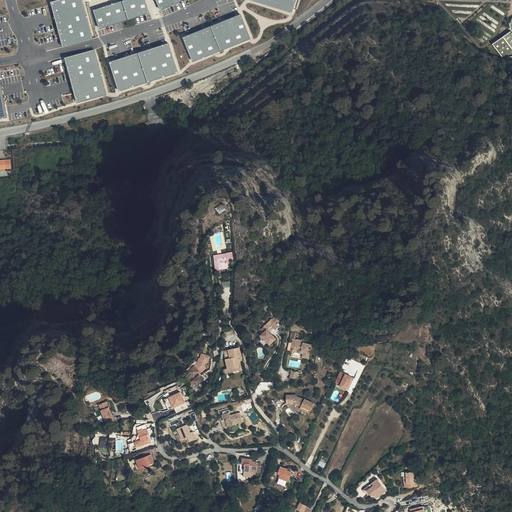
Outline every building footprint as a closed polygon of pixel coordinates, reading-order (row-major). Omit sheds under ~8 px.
[(83,0),(60,0),(51,3),(64,47),(94,38),(83,0)] [(145,0),(126,0),(95,10),(100,28),(149,13),(145,0)] [(155,0),(161,11),(184,0),(155,0)] [(297,0),(251,0),(252,0),(293,13),(297,0)] [(242,14),(183,38),(193,61),(251,38),(242,14)] [(170,43),(111,62),(120,90),(180,71),(170,43)] [(95,49),(65,58),(78,102),(108,94),(95,49)] [(11,158),(0,158),(0,168),(12,168),(11,158)] [(217,207),(220,212),(227,208),(224,203),(217,207)] [(224,263),(224,262),(224,251),(229,252),(229,251),(231,251),(231,252),(233,252),(233,247),(221,247),(221,263),(224,263)] [(233,257),(233,252),(231,252),(231,251),(229,251),(229,252),(224,251),(224,262),(231,262),(233,262),(233,257)] [(280,321),(278,318),(266,327),(269,331),(266,333),(274,343),(280,338),(272,329),(277,325),(281,329),(285,326),(282,323),(280,321)] [(294,337),(293,340),(297,341),(296,343),(300,344),(299,348),(309,351),(307,357),(311,358),(315,344),(307,342),(307,341),(306,341),(306,340),(302,339),(301,340),(297,339),(298,336),(299,337),(300,333),(295,332),(294,335),(294,337)] [(300,344),(296,343),(295,350),(307,353),(306,357),(307,357),(309,351),(299,348),(300,344)] [(244,348),(233,350),(235,358),(230,359),(232,369),(236,368),(239,368),(240,371),(245,371),(243,362),(246,361),(244,348)] [(342,377),(347,380),(352,370),(347,367),(342,377)] [(302,371),(294,370),(293,377),(300,379),(301,375),(302,372),(302,371)] [(352,370),(347,380),(346,382),(353,386),(359,373),(352,370)] [(192,379),(197,386),(205,380),(201,373),(192,379)] [(179,384),(165,390),(168,397),(164,399),(168,408),(173,406),(169,396),(181,390),(179,384)] [(170,396),(177,412),(189,407),(182,390),(170,396)] [(297,394),(295,402),(299,402),(305,405),(305,407),(314,411),(316,407),(318,401),(319,401),(309,397),(308,398),(301,395),(301,394),(297,394)] [(109,400),(100,403),(106,422),(114,419),(109,400)] [(224,414),(226,420),(227,420),(229,427),(236,425),(235,423),(244,421),(242,412),(232,415),(231,412),(224,414)] [(181,426),(181,427),(185,437),(191,435),(192,439),(199,436),(196,429),(193,430),(190,422),(181,426)] [(137,438),(138,443),(153,438),(152,431),(153,431),(151,425),(148,426),(147,425),(142,426),(143,430),(141,434),(139,438),(137,438)] [(154,451),(139,456),(143,466),(151,463),(150,462),(157,459),(154,451)] [(244,457),(244,462),(247,463),(246,469),(255,470),(259,470),(260,461),(252,460),(253,459),(244,457)] [(287,469),(282,467),(280,474),(282,475),(281,478),(291,481),(293,472),(287,470),(287,469)] [(407,472),(407,477),(407,483),(405,483),(405,488),(412,488),(412,487),(418,487),(418,482),(415,482),(415,477),(419,477),(418,472),(407,472)] [(387,490),(378,478),(373,483),(375,485),(368,490),(372,496),(375,494),(378,497),(387,490)] [(309,505),(303,501),(300,507),(306,511),(309,505)]
